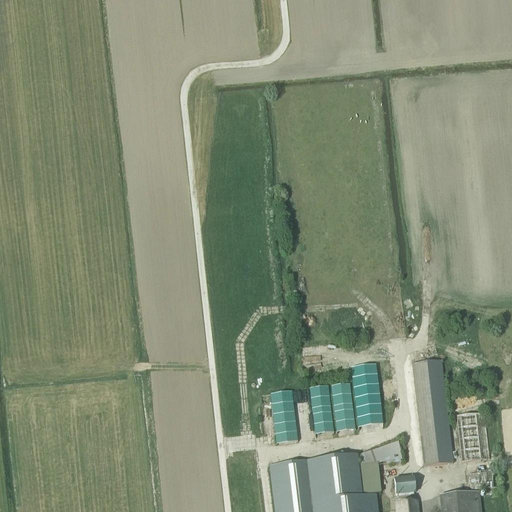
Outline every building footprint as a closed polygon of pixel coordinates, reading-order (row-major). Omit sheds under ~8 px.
[(423,469),(453,466),(441,364),(412,367),(423,469)] [(461,464),(488,461),(483,415),(456,418),(461,464)] [(377,469),(402,465),(398,444),(358,458),(359,468),(377,466),(377,469)] [(270,469),(275,511),(375,511),(374,498),(360,500),(355,458),(270,469)] [(490,472),(467,475),(469,490),(470,489),(470,492),(492,490),(498,489),(497,480),(491,481),(490,472)] [(395,498),(415,496),(413,479),(393,481),(395,498)] [(439,511),(480,511),(479,496),(438,500),(439,511)] [(395,511),(417,511),(417,503),(394,505),(395,511)]
